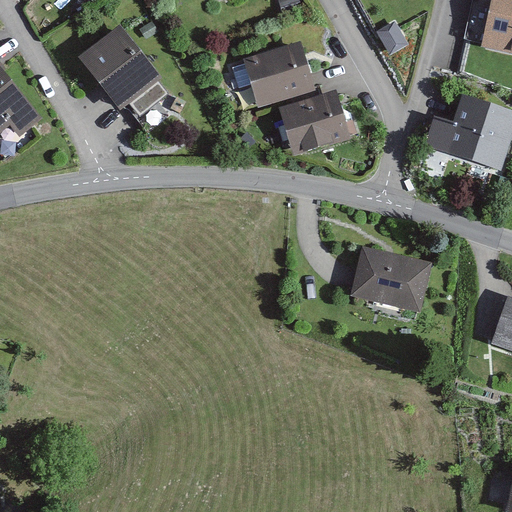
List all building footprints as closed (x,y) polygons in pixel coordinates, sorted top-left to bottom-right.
[(299,0),(283,0),(278,1),(282,16),(302,11),(299,0)] [(511,0),(474,0),(466,40),(483,43),(481,50),(511,56),(511,0)] [(409,47),(395,23),(377,34),(391,58),(409,47)] [(169,89),(120,26),(78,59),(121,113),(139,99),(145,107),(169,89)] [(302,43),(245,61),(259,109),(316,92),(302,43)] [(44,120),(0,64),(0,134),(9,128),(18,140),(44,120)] [(337,92),(279,109),(293,158),(351,142),(337,92)] [(511,146),(511,115),(459,97),(450,124),(433,118),(423,148),(503,174),(511,146)] [(431,265),(357,249),(346,302),(419,318),(431,265)] [(511,299),(503,296),(486,345),(511,353),(511,299)]
